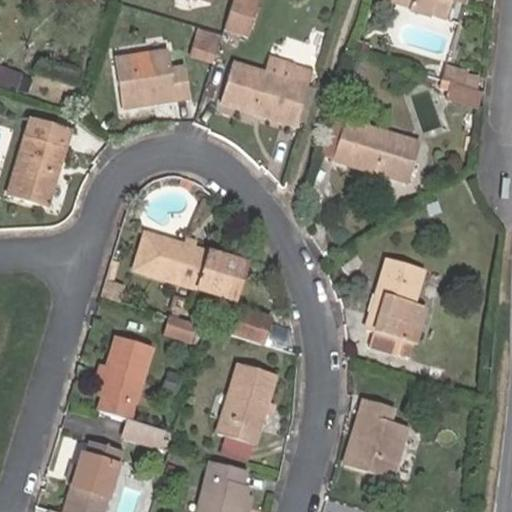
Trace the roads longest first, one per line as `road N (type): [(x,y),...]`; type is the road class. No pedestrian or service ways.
road 1 (residential): [(86,252),(122,170),(180,132),(229,157),(290,220),(337,381),(297,511)]
road 2 (residential): [(10,511),(86,252)]
